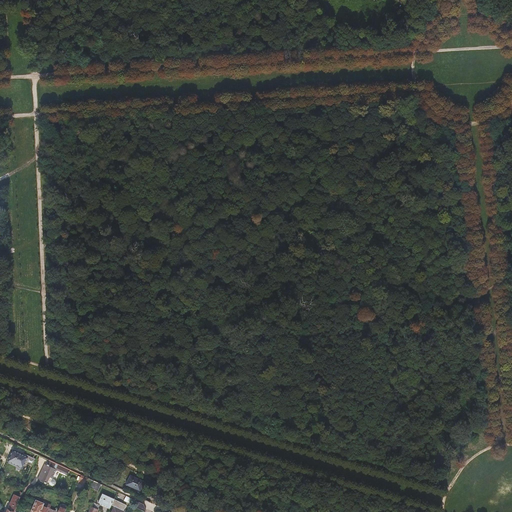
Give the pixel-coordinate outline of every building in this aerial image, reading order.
[(341,25),(324,26),(324,37),(342,36),(341,25)] [(32,468),(36,460),(24,455),(24,456),(13,451),(8,461),(23,469),(25,463),(30,465),(29,467),(32,468)] [(67,475),(69,469),(48,460),(46,465),(45,464),(42,470),(44,470),(40,480),(44,482),(44,483),(46,484),(46,483),(49,484),(52,485),(54,484),(56,481),(55,479),(52,478),(56,470),(67,475)] [(88,478),(81,475),(78,481),(84,484),(86,479),(88,478)] [(143,484),(127,476),(123,485),(139,493),(143,484)] [(101,484),(94,481),(91,488),(98,491),(101,484)] [(98,503),(110,508),(111,505),(114,499),(102,494),(98,503)] [(13,511),(19,500),(20,498),(15,496),(8,511),(8,510),(7,511),(13,511)] [(114,499),(111,505),(114,507),(111,511),(124,511),(125,511),(124,511),(127,505),(114,499)] [(43,503),(36,500),(31,511),(56,511),(57,511),(49,508),(50,505),(44,502),(43,503)] [(143,504),(138,502),(137,505),(135,508),(144,511),(145,511),(147,510),(143,504)]
